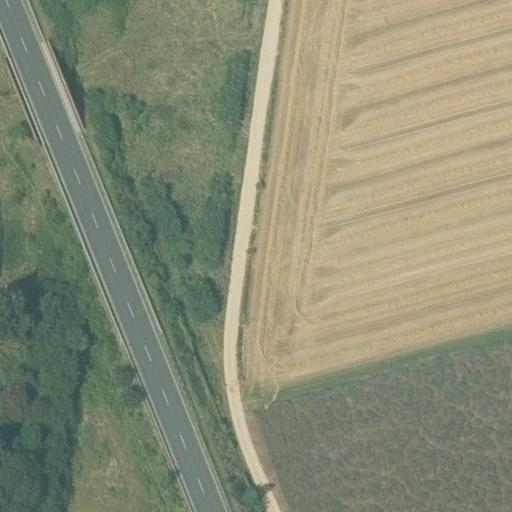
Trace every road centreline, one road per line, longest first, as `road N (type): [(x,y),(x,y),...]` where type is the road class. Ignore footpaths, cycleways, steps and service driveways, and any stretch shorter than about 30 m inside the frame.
road 1 (primary): [(209,511),(6,0)]
road 2 (track): [(274,0),(225,313),(234,409)]
road 3 (track): [(234,409),(511,338)]
